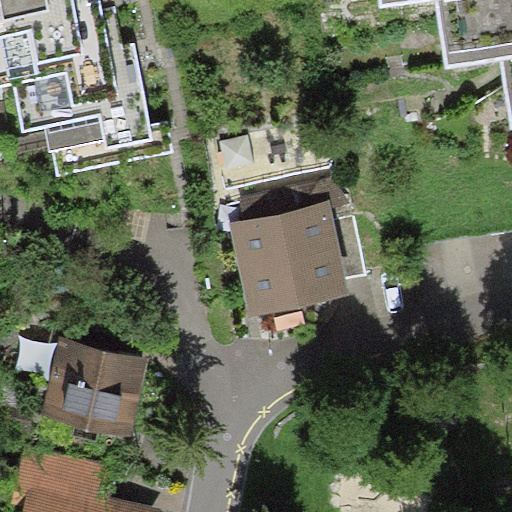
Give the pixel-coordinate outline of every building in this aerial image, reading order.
[(105,0),(89,4),(0,24),(0,76),(12,74),(124,47),(113,0),(105,0)] [(0,0),(0,24),(89,4),(87,0),(0,0)] [(487,0),(434,0),(443,45),(494,35),(487,0)] [(511,0),(487,0),(494,35),(511,31),(511,0)] [(511,31),(494,35),(507,105),(511,103),(511,31)] [(124,47),(12,74),(24,125),(48,119),(146,96),(134,45),(124,47)] [(158,146),(146,96),(48,119),(60,170),(158,146)] [(326,202),(231,226),(250,301),(345,278),(326,202)] [(113,336),(61,326),(43,402),(131,421),(147,343),(113,336)] [(34,402),(1,397),(0,402),(0,422),(31,427),(34,402)] [(157,511),(160,503),(109,490),(116,466),(26,443),(13,495),(24,498),(20,511),(157,511)]
